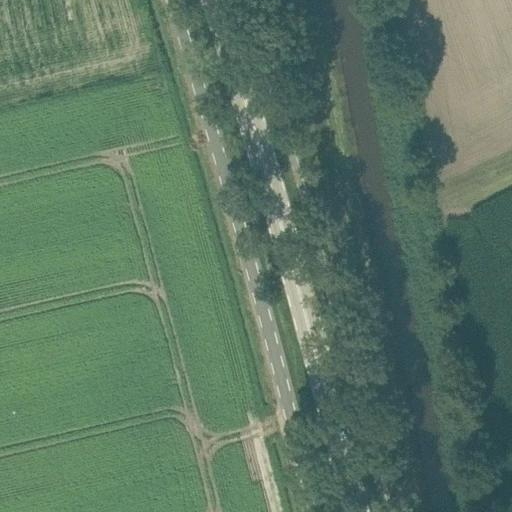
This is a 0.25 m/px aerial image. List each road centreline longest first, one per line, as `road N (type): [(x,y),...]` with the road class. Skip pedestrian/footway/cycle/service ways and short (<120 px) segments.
road 1 (unclassified): [(316,511),(175,0)]
road 2 (primary): [(352,511),(305,308),(215,0)]
